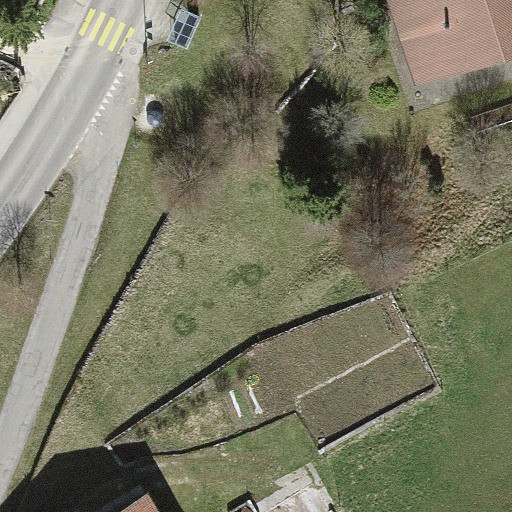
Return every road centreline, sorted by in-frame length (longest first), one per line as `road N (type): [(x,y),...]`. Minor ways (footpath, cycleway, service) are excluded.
road 1 (residential): [(70,107),(92,122),(104,152),(0,458)]
road 2 (tertiary): [(70,107),(0,208)]
